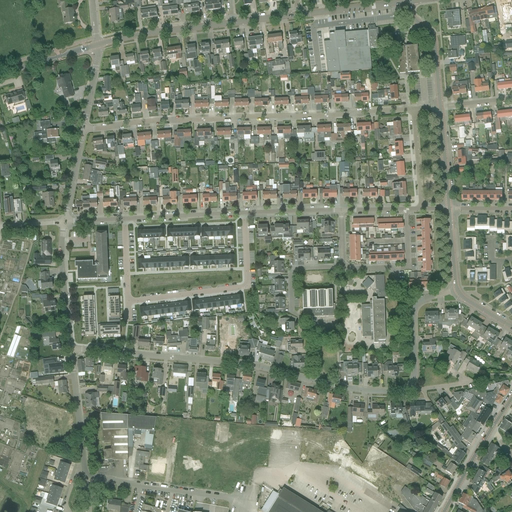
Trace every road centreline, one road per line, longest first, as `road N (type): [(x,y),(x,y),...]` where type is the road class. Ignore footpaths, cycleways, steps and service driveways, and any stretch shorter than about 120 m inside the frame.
road 1 (residential): [(83,129),(415,110)]
road 2 (residential): [(70,350),(231,364),(317,382)]
road 3 (residential): [(128,301),(244,287),(245,212)]
road 4 (unclassified): [(231,498),(86,477)]
road 5 (tertiary): [(97,44),(233,23)]
road 6 (residential): [(70,350),(64,221)]
road 7 (residential): [(245,212),(125,218)]
